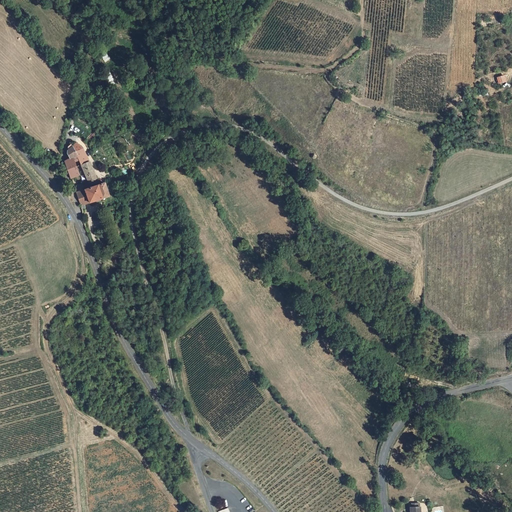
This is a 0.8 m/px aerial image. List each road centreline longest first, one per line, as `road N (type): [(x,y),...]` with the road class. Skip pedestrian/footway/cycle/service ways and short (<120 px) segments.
road 1 (track): [(190,439),(131,231),(143,167),(164,141),(194,127),(238,127),(349,202),(399,214),(438,208),(511,177)]
road 2 (track): [(363,0),(361,43),(319,70),(231,61),(142,31),(102,33),(82,60),(67,138)]
road 3 (tertiary): [(190,439),(120,335),(58,190),(0,126)]
road 4 (track): [(80,511),(73,409),(47,343),(48,323),(82,281),(73,215)]
road 5 (tertiary): [(511,377),(410,410),(383,452),(385,511)]
road 6 (track): [(73,409),(124,443),(182,511)]
road 7 (track): [(363,23),(437,40),(448,33),(454,0)]
road 8 (track): [(95,159),(81,138),(64,142),(73,215)]
